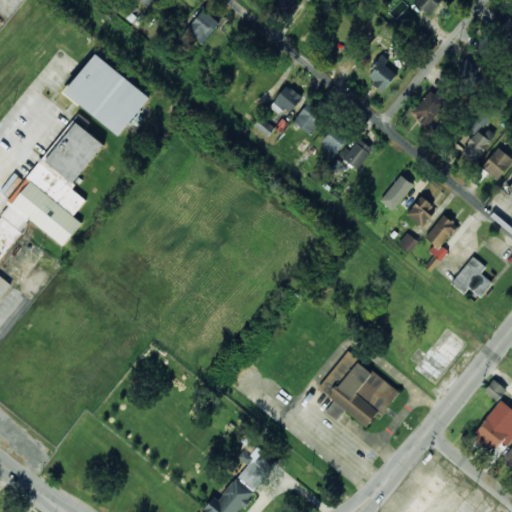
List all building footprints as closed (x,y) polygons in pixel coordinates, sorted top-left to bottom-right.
[(279,0),(272,5),(282,19),(300,8),(294,0),(279,0)] [(416,0),(414,4),(434,16),(442,0),(416,0)] [(219,25),(202,11),(184,32),(200,46),(219,25)] [(492,30),(506,39),(511,29),(511,15),(505,11),(492,30)] [(402,45),(393,55),(406,66),(430,39),(420,31),(405,48),(402,45)] [(486,58),(497,45),(486,35),(475,48),(486,58)] [(147,97),(115,137),(60,93),(91,54),(147,97)] [(380,93),(398,77),(381,59),(363,75),(380,93)] [(456,71),(466,82),(478,70),(467,59),(456,71)] [(271,105),(287,116),(301,97),(285,86),(271,105)] [(448,103),(434,89),(409,114),(424,128),(448,103)] [(292,122),(308,136),(326,115),(310,101),(292,122)] [(468,132),(472,135),(458,155),(473,166),(495,135),(484,127),(491,118),(482,112),(468,132)] [(254,125),(267,137),(275,128),(262,117),(254,125)] [(0,257),(28,219),(65,245),(81,222),(74,217),(86,199),(71,189),(104,143),(70,119),(0,217),(0,257)] [(320,140),(332,154),(349,140),(337,126),(320,140)] [(354,171),(372,152),(359,140),(341,159),(354,171)] [(495,182),(511,163),(511,161),(497,149),(480,168),(495,182)] [(414,190),(398,177),(382,197),(398,209),(414,190)] [(405,216),(422,228),(435,209),(419,197),(405,216)] [(456,228),(444,217),(423,239),(436,250),(456,228)] [(409,252),(418,241),(407,233),(398,244),(409,252)] [(481,299),(492,283),(480,275),(486,268),(471,257),(451,285),(464,295),(468,290),(481,299)] [(0,298),(11,284),(0,275),(0,298)] [(466,345),(445,327),(414,365),(435,383),(466,345)] [(317,389),(367,429),(397,392),(348,352),(317,389)] [(485,391),(498,401),(507,390),(494,379),(485,391)] [(510,433),(492,414),(473,431),(492,450),(510,433)] [(511,468),(511,448),(502,462),(511,468)] [(238,479),(257,491),(270,471),(265,468),(270,459),(259,451),(255,458),(243,450),(238,458),(248,465),(238,479)] [(236,511),(266,474),(251,463),(237,480),(234,478),(216,501),(212,497),(200,511),(236,511)]
